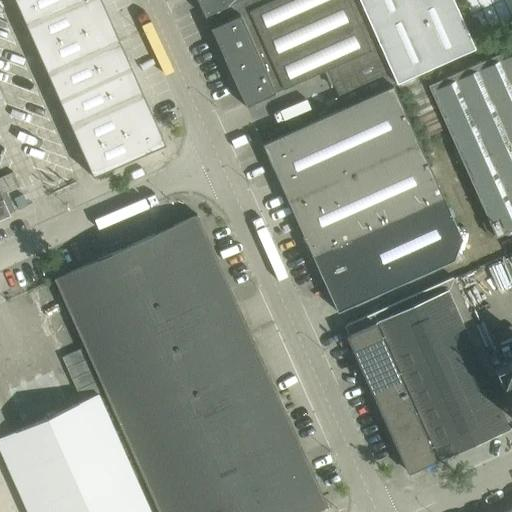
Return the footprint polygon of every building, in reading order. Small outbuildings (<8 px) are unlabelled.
[(14,0),(92,175),(93,177),(155,149),(165,144),(162,139),(163,139),(158,129),(158,127),(101,0),(14,0)] [(475,48),(453,0),(197,0),(245,107),(326,70),(343,107),(475,48)] [(511,0),(462,0),(478,35),(511,20),(511,0)] [(511,229),(511,47),(428,85),(432,94),(496,236),(511,229)] [(398,86),(428,154),(436,150),(429,135),(443,129),(420,76),(398,86)] [(461,238),(443,197),(393,86),(262,144),(337,312),(453,260),(461,238)] [(0,218),(10,214),(0,192),(0,218)] [(327,506),(255,346),(197,215),(55,279),(159,511),(311,511),(325,506),(326,507),(327,506)] [(453,277),(345,326),(344,326),(348,335),(348,336),(409,473),(509,428),(509,427),(511,425),(511,409),(494,368),(453,277)] [(511,360),(494,368),(511,409),(511,360)] [(10,387),(26,422),(70,403),(55,368),(10,387)] [(0,452),(27,511),(150,511),(98,394),(0,437),(0,452)]
